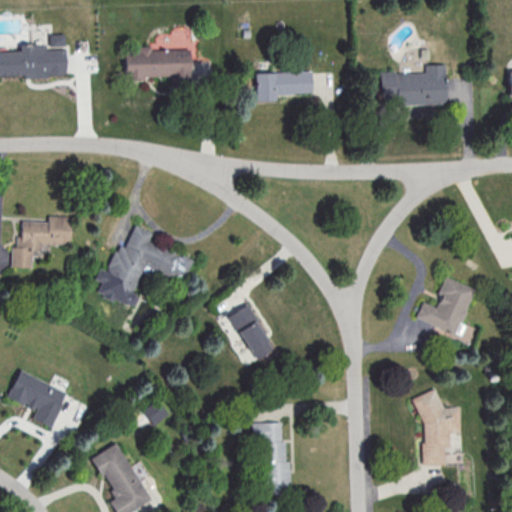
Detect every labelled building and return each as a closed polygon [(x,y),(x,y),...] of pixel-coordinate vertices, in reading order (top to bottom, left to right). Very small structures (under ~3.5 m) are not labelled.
[(64,45),(63,33),(48,33),(48,46),(64,45)] [(0,50),(0,75),(65,75),(65,48),(46,48),(46,43),(19,43),(19,50),(0,50)] [(187,47),(150,50),(150,45),(137,46),(138,50),(123,52),(125,78),(169,75),(169,82),(190,80),(187,47)] [(425,71),(379,73),(380,96),(396,96),(397,104),(446,103),(444,63),(425,64),(425,71)] [(255,100),(275,99),(275,94),(312,93),(311,70),(254,72),(255,100)] [(70,245),(71,215),(47,214),(47,221),(21,220),(20,236),(16,236),(16,246),(11,245),(10,267),(31,268),(32,259),(47,260),(48,244),(70,245)] [(191,258),(147,241),(151,231),(133,224),(124,247),(116,244),(106,270),(98,267),(94,279),(100,281),(95,293),(134,307),(139,294),(134,292),(144,266),(183,280),(191,258)] [(473,288),(444,276),(437,291),(441,293),(435,307),(421,301),(414,317),(454,333),(473,288)] [(31,418),(50,427),(66,391),(19,369),(6,396),(35,409),(31,418)] [(411,398),(421,420),(423,464),(444,463),(444,447),(448,445),(448,431),(459,431),(458,406),(443,406),(434,387),(411,398)] [(257,421),(259,495),(290,494),(289,459),(283,459),(282,421),(257,421)] [(124,511),(149,497),(115,441),(90,456),(114,497),(108,501),(114,511),(124,511)]
